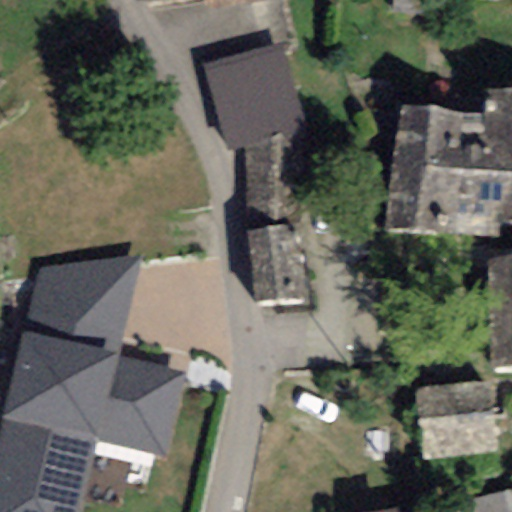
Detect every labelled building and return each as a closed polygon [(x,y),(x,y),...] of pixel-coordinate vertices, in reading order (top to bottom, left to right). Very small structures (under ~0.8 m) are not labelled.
[(144,0),(146,12),(232,0),(144,0)] [(282,51),(208,71),(232,157),(305,137),(282,51)] [(478,124),(406,121),(401,234),(511,238),(511,98),(479,97),(478,124)] [(246,159),(248,224),(295,223),(294,158),(246,159)] [(299,235),(250,240),(255,313),(305,309),(299,235)] [(511,268),(489,268),(491,378),(511,378),(511,268)] [(124,338),(28,314),(0,429),(0,511),(82,511),(98,448),(165,465),(186,378),(118,362),(124,338)] [(484,384),(413,395),(423,462),(494,452),(484,384)] [(511,511),(511,495),(479,502),(480,511),(511,511)]
